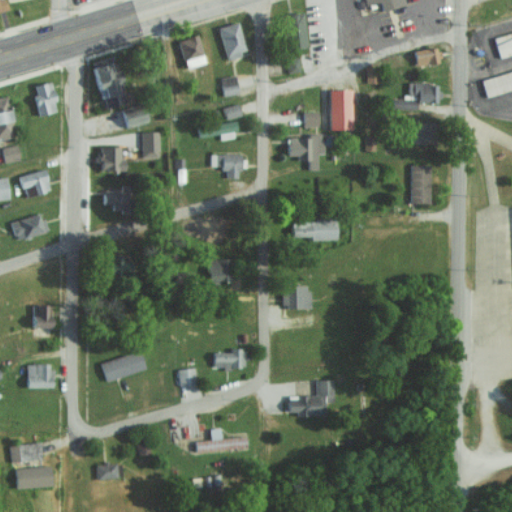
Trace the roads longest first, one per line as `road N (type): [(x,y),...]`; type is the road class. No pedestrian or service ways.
road 1 (secondary): [(452,511),(465,0)]
road 2 (residential): [(80,32),(72,438),(102,433)]
road 3 (residential): [(258,381),(262,0)]
road 4 (residential): [(0,266),(265,188)]
road 5 (primary): [(0,54),(184,0)]
road 6 (residential): [(102,433),(258,381)]
